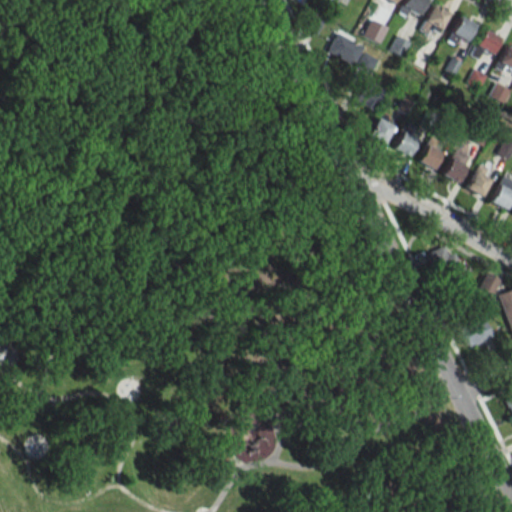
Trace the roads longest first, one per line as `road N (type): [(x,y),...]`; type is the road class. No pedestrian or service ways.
road 1 (residential): [(511,507),(260,0)]
road 2 (residential): [(511,259),(344,166)]
